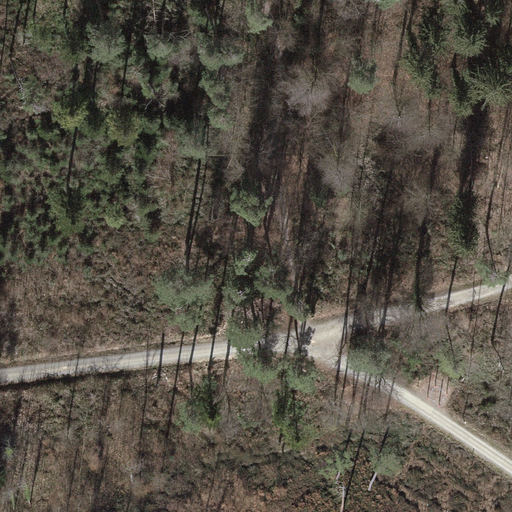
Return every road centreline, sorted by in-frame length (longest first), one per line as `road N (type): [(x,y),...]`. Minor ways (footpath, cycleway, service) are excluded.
road 1 (track): [(303,333),(0,376)]
road 2 (track): [(511,469),(303,333)]
road 3 (track): [(511,286),(433,310),(303,333)]
